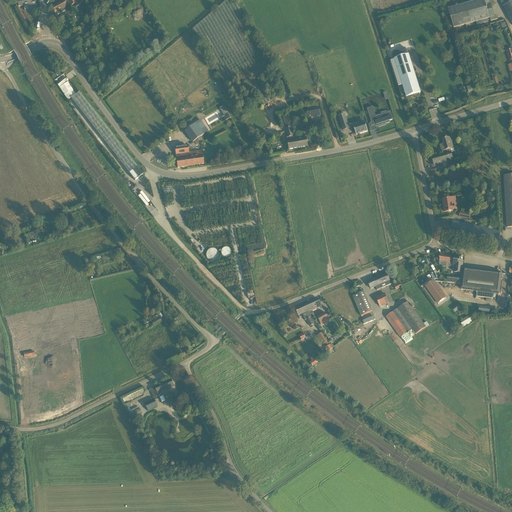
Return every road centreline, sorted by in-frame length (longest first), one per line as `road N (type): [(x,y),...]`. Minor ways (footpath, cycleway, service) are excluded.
road 1 (secondary): [(414,130),(343,149),(165,174),(142,161),(61,48),(46,43)]
road 2 (unclassified): [(184,362),(214,343),(86,200),(1,60)]
road 3 (unclassified): [(248,312),(435,244),(414,130)]
road 4 (unclassified): [(0,426),(60,422),(184,362)]
road 5 (track): [(155,170),(167,230),(248,312)]
road 6 (unclassified): [(267,511),(238,481),(184,362)]
